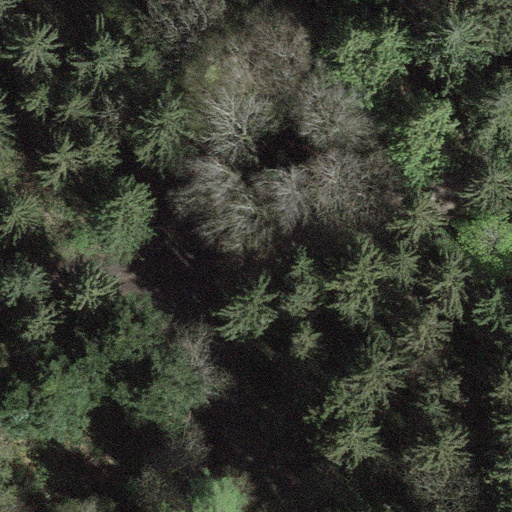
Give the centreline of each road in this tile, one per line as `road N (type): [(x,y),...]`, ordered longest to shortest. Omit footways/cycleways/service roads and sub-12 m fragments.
road 1 (track): [(511,171),(272,250),(115,286),(61,276),(0,280)]
road 2 (track): [(283,0),(115,286)]
road 3 (track): [(260,482),(225,370),(206,337),(173,307),(115,286)]
